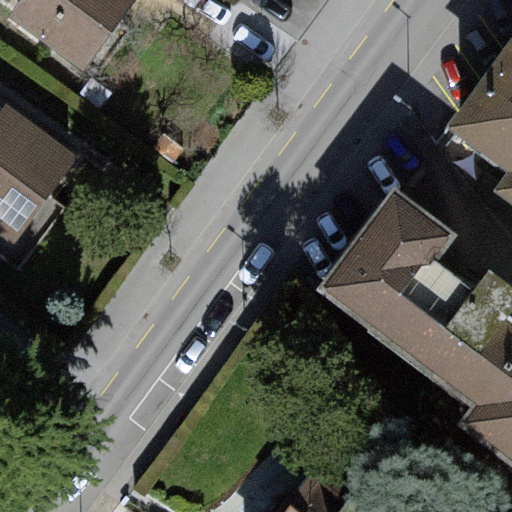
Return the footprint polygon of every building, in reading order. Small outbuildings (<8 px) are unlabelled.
[(116,0),(27,0),(4,32),(90,93),(135,14),(116,0)] [(511,53),(446,143),(502,192),(498,208),(511,217),(511,53)] [(3,117),(0,122),(0,249),(8,256),(70,168),(3,117)] [(387,206),(312,301),(463,421),(451,444),(511,482),(511,337),(434,284),(453,256),(387,206)] [(335,511),(299,489),(283,511),(335,511)]
